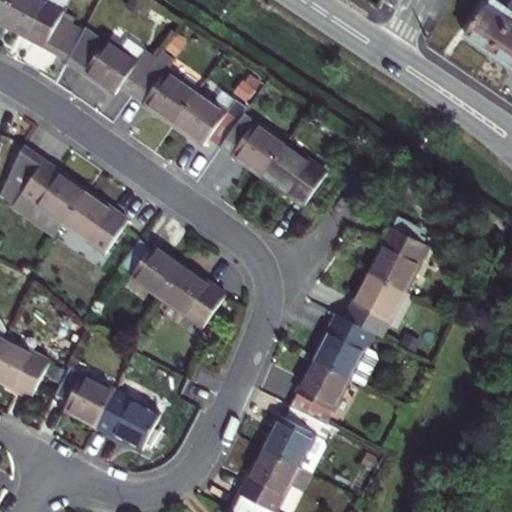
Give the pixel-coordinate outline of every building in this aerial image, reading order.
[(91,12),(57,0),(0,0),(0,2),(0,22),(73,49),(91,12)] [(477,2),(452,40),(478,58),(511,8),(511,1),(510,0),(506,0),(497,14),(477,2)] [(511,8),(478,58),(505,75),(511,64),(511,8)] [(146,71),(102,39),(78,71),(109,95),(115,86),(127,95),(146,71)] [(154,77),(146,71),(127,95),(168,123),(193,88),(162,67),(154,77)] [(236,119),(193,88),(168,123),(199,146),(207,135),(219,144),(236,119)] [(246,126),(236,119),(219,144),(258,172),(283,138),(253,116),(246,126)] [(324,168),(283,138),(258,172),(300,202),(324,168)] [(0,204),(8,210),(19,192),(62,222),(87,188),(43,157),(23,144),(0,189),(0,204)] [(127,215),(87,188),(62,222),(103,251),(127,215)] [(429,243),(390,224),(367,271),(406,290),(429,243)] [(184,259),(154,238),(147,244),(138,236),(121,258),(131,266),(127,273),(158,296),(184,259)] [(228,291),(184,259),(158,296),(201,327),(228,291)] [(391,318),(406,290),(367,271),(345,314),(376,331),(384,316),(391,318)] [(369,345),(376,331),(345,314),(339,311),(316,356),(353,377),(369,345)] [(44,364),(0,340),(0,384),(27,399),(44,364)] [(369,345),(353,377),(365,383),(380,356),(378,350),(369,345)] [(334,413),(353,377),(316,356),(292,404),(317,416),(321,406),(334,413)] [(113,389),(67,365),(53,394),(65,402),(62,410),(93,426),(113,389)] [(159,414),(113,389),(93,426),(140,451),(159,414)] [(312,428),(317,416),(292,404),(285,416),(277,412),(259,446),(301,466),(314,472),(329,441),(327,434),(312,428)] [(314,472),(301,466),(259,446),(227,509),(232,511),(280,511),(278,511),(292,484),(305,490),(314,472)]
